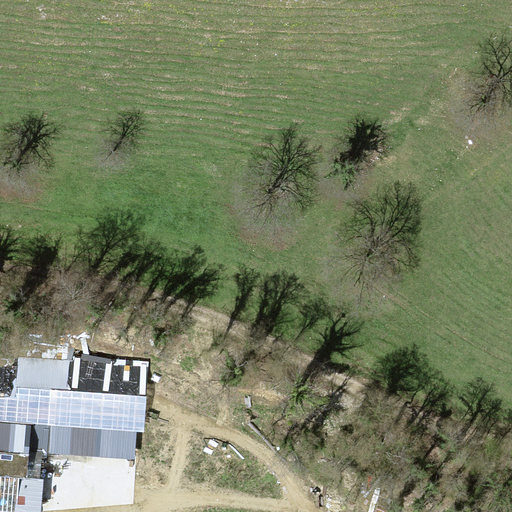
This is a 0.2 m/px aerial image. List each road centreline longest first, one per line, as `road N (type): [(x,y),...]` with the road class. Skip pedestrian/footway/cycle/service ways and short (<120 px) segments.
road 1 (track): [(0,274),(93,282),(204,321),(368,410),(511,432)]
road 2 (track): [(42,511),(92,471),(279,511)]
